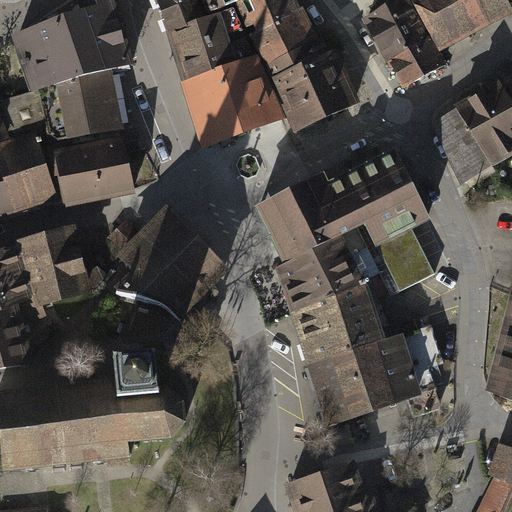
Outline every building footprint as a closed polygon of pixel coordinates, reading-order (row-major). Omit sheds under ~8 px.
[(41,91),(111,73),(112,76),(132,69),(109,0),(83,0),(88,13),(20,36),(41,91)] [(208,25),(198,0),(158,0),(206,149),(247,138),(285,121),(259,62),(241,69),(224,19),(208,25)] [(208,0),(217,16),(240,8),(301,137),(334,123),(358,110),(335,56),(327,60),(293,0),(208,0)] [(367,21),(405,88),(424,77),(443,67),(405,0),(390,0),(383,4),(373,10),(376,16),(367,21)] [(410,0),(438,49),(509,10),(505,2),(507,0),(410,0)] [(122,129),(112,76),(111,73),(41,91),(1,102),(18,143),(37,137),(50,133),(62,141),(122,129)] [(511,77),(501,84),(511,101),(511,77)] [(511,101),(501,84),(459,109),(494,164),(509,156),(507,152),(511,149),(511,101)] [(0,102),(0,140),(6,138),(9,145),(18,143),(1,102),(0,102)] [(494,164),(459,109),(441,120),(439,127),(465,180),(494,164)] [(0,216),(57,198),(37,137),(18,143),(9,145),(0,148),(0,216)] [(125,142),(58,158),(70,209),(135,195),(125,142)] [(287,264),(358,228),(366,224),(400,292),(435,274),(411,227),(428,219),(395,154),(327,188),(322,177),(259,208),(287,264)] [(126,257),(120,262),(138,278),(119,294),(177,316),(222,273),(174,224),(168,217),(144,242),(128,226),(111,242),(126,257)] [(391,296),(358,228),(287,264),(280,267),(295,313),(368,285),(376,303),(391,296)] [(24,243),(36,286),(39,296),(41,301),(84,291),(83,287),(81,278),(70,232),(24,243)] [(11,248),(0,252),(0,312),(10,307),(39,296),(36,286),(25,290),(11,248)] [(99,269),(81,278),(83,287),(102,285),(108,277),(99,269)] [(295,313),(312,365),(418,331),(414,320),(376,331),(368,306),(376,303),(368,285),(295,313)] [(10,307),(14,318),(31,313),(35,321),(46,317),(41,301),(39,296),(10,307)] [(511,306),(491,393),(511,401),(511,306)] [(0,367),(26,364),(14,318),(10,307),(0,312),(0,367)] [(431,326),(418,331),(312,365),(331,424),(409,398),(415,416),(443,407),(428,363),(442,358),(431,326)] [(155,356),(117,359),(118,380),(120,396),(158,392),(155,356)] [(120,396),(118,380),(0,393),(0,423),(6,473),(128,458),(127,445),(174,440),(187,424),(186,404),(167,391),(158,392),(120,396)] [(346,465),(291,484),(300,511),(509,511),(511,505),(511,449),(505,447),(495,476),(497,477),(479,511),(369,511),(351,464),(346,465)]
